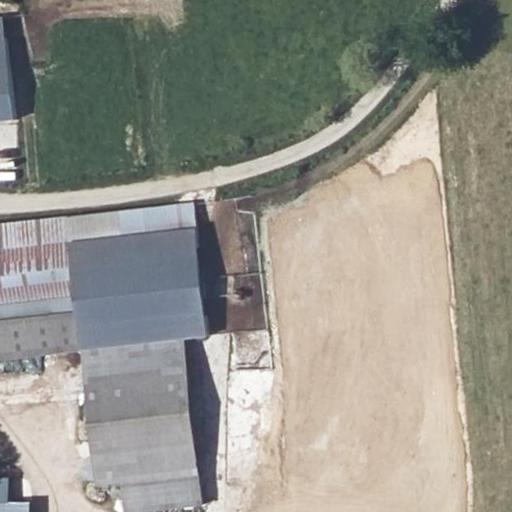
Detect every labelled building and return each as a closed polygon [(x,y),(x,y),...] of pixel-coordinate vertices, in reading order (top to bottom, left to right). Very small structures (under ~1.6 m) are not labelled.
[(0,122),(19,120),(5,18),(0,18),(0,122)] [(197,202),(170,206),(173,238),(75,248),(86,352),(188,339),(209,336),(197,202)] [(170,206),(0,223),(0,361),(86,352),(75,248),(173,238),(170,206)] [(86,352),(109,486),(210,480),(188,339),(86,352)] [(10,511),(11,478),(0,477),(0,511),(10,511)]
